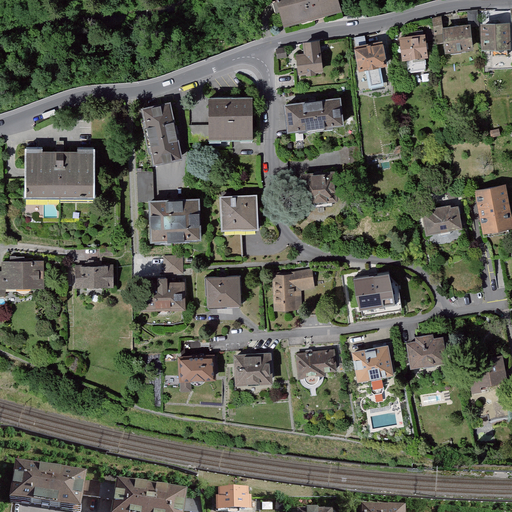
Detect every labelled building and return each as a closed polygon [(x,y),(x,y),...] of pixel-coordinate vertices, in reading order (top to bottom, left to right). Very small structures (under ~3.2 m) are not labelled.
[(338,0),(277,0),(284,26),(342,11),(338,0)] [(467,11),(468,24),(469,25),(469,27),(479,27),(477,10),(467,11)] [(481,25),(481,49),(510,49),(509,24),(481,25)] [(443,29),(447,52),(472,48),(469,27),(469,25),(443,29)] [(400,35),(402,56),(430,53),(427,32),(400,35)] [(297,51),(299,69),(323,66),(319,37),(301,39),(303,50),(297,51)] [(354,43),(357,64),(386,59),(383,38),(354,43)] [(275,45),(276,57),(287,55),(286,45),(275,45)] [(284,99),(288,127),(344,120),(340,92),(284,99)] [(253,93),(208,94),(209,134),(253,134),(253,93)] [(171,98),(143,104),(153,160),(181,155),(171,98)] [(499,129),(490,131),(491,137),(500,136),(499,129)] [(394,144),(395,152),(405,151),(404,142),(394,144)] [(341,144),(341,162),(358,162),(358,144),(341,144)] [(96,145),(25,145),(25,195),(96,196),(96,145)] [(303,170),(303,197),(338,197),(337,169),(303,170)] [(446,188),(447,197),(462,195),(461,186),(446,188)] [(511,222),(505,186),(476,192),(484,233),(511,228),(511,222)] [(256,190),(219,192),(222,227),(258,225),(256,190)] [(199,194),(148,196),(150,239),(201,237),(199,194)] [(451,205),(429,209),(430,214),(423,215),(426,235),(462,229),(458,208),(452,209),(451,205)] [(113,246),(100,246),(100,255),(113,255),(113,246)] [(164,255),(164,271),(184,271),(184,255),(164,255)] [(0,294),(5,295),(6,286),(45,285),(44,258),(1,259),(2,269),(0,268),(0,294)] [(113,263),(75,263),(75,286),(114,285),(113,263)] [(271,270),(275,307),(304,304),(303,288),(316,287),(314,266),(271,270)] [(241,272),(206,274),(207,305),(242,304),(241,272)] [(139,280),(140,308),(186,307),(185,280),(167,280),(167,274),(157,274),(157,280),(139,280)] [(389,274),(355,279),(360,309),(393,304),(389,274)] [(407,341),(411,364),(448,358),(444,334),(434,335),(433,330),(414,333),(415,339),(407,341)] [(353,349),(359,378),(394,372),(389,342),(353,349)] [(299,350),(301,373),(338,369),(336,347),(299,350)] [(233,351),(235,383),(271,382),(270,350),(233,351)] [(467,363),(474,395),(484,393),(483,389),(511,383),(511,371),(509,355),(467,363)] [(210,360),(174,362),(174,386),(210,385),(210,360)] [(16,462),(10,500),(81,511),(86,473),(16,462)] [(117,480),(112,511),(184,511),(187,490),(117,480)] [(218,491),(218,511),(250,511),(249,490),(218,491)]
